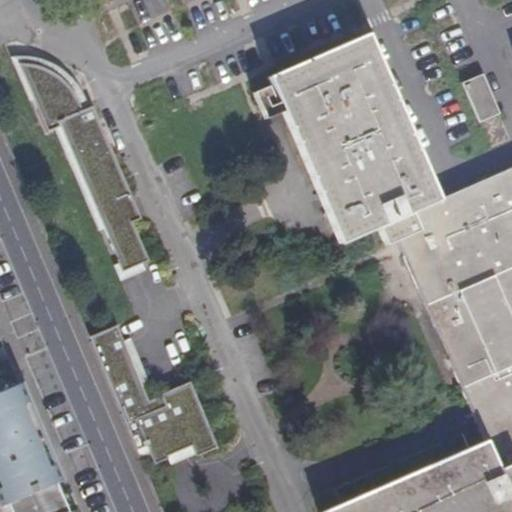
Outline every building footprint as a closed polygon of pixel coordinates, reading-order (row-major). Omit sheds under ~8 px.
[(364,31),(255,79),(331,245),(366,229),(374,249),(394,245),(418,233),(410,215),(435,204),(364,31)] [(497,111),(482,73),(461,81),(476,119),(497,111)] [(54,120),(112,272),(147,259),(90,107),(54,120)] [(511,170),(435,204),(410,215),(418,233),(394,245),(481,440),(495,471),(511,463),(511,170)] [(120,324),(89,336),(143,473),(213,446),(188,382),(149,397),(120,324)] [(22,385),(0,393),(0,508),(62,484),(22,385)] [(481,440),(320,511),(511,511),(509,509),(511,507),(511,463),(495,471),(481,440)]
